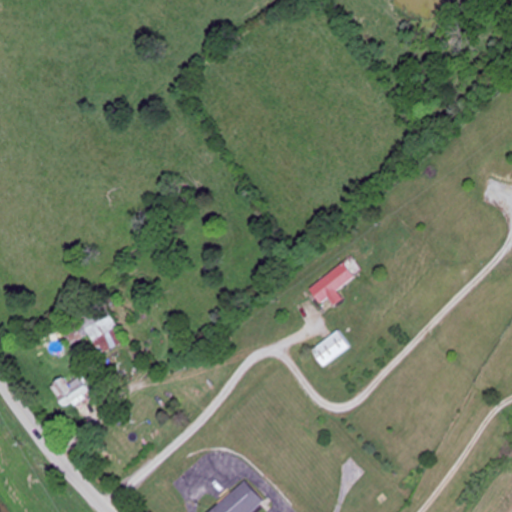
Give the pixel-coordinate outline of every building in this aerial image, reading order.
[(355,278),(343,263),(311,290),(323,304),(330,299),(336,306),(344,299),(338,292),(355,278)] [(107,305),(61,326),(69,344),(90,334),(99,354),(124,343),(107,305)] [(352,348),(340,331),(313,350),(325,367),(352,348)] [(69,384),(64,377),(51,386),(66,407),(93,388),(83,374),(69,384)] [(212,511),(252,511),(263,501),(244,481),(212,511)]
